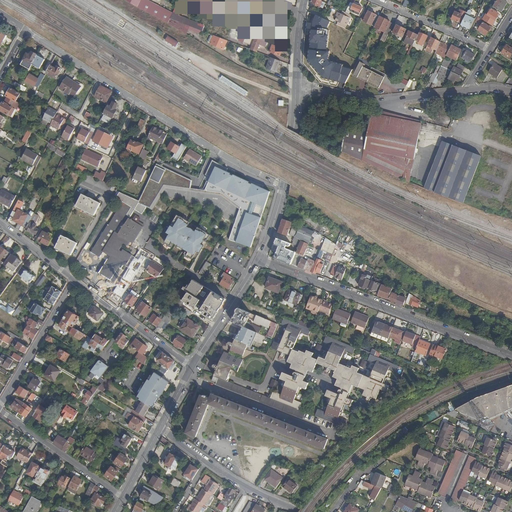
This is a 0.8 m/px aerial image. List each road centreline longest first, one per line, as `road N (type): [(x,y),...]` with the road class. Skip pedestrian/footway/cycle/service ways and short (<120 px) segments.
road 1 (residential): [(23,28),(283,185)]
road 2 (tertiary): [(511,355),(260,260)]
road 3 (track): [(97,0),(178,52),(295,99)]
road 4 (residential): [(295,88),(373,103),(464,92)]
road 5 (residential): [(123,498),(0,410)]
road 6 (residential): [(75,280),(0,402)]
road 7 (residential): [(190,365),(75,280)]
road 8 (residential): [(490,50),(372,0)]
road 9 (primary): [(190,365),(260,260)]
